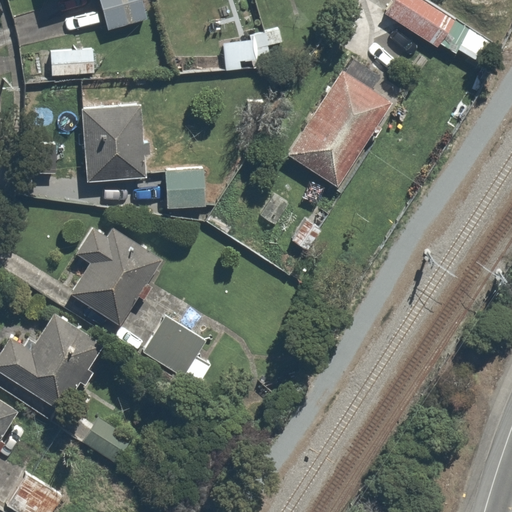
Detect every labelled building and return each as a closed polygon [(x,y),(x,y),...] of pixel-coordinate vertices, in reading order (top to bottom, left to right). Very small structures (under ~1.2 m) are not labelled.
[(140,17),(136,0),(100,0),(106,25),(140,17)] [(460,14),(440,0),(389,0),(386,6),(439,43),(460,14)] [(495,37),(475,25),(461,49),(481,61),(495,37)] [(272,40),(283,38),(281,26),(227,35),(232,67),(275,60),(272,40)] [(99,42),(51,46),(53,73),(101,69),(99,42)] [(340,182),(402,89),(347,53),(286,146),(340,182)] [(144,95),(82,100),(88,177),(150,171),(144,95)] [(214,162),(166,163),(167,203),(215,202),(214,162)] [(324,224),(308,212),(294,233),(310,244),(324,224)] [(78,246),(89,254),(69,283),(121,319),(166,253),(114,218),(109,225),(98,217),(78,246)] [(40,334),(17,319),(0,343),(0,365),(59,407),(109,335),(62,302),(40,334)] [(198,380),(213,360),(197,348),(208,334),(171,307),(146,341),(198,380)] [(0,434),(20,401),(0,388),(0,434)] [(130,444),(90,417),(79,434),(119,461),(130,444)] [(52,511),(66,490),(28,466),(6,500),(24,511),(52,511)]
